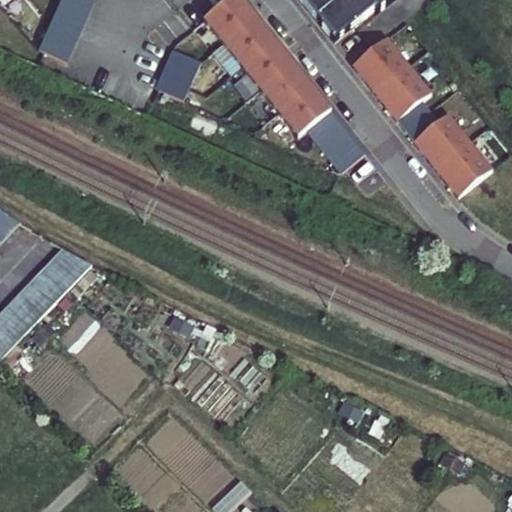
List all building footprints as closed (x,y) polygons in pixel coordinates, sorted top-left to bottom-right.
[(89,0),(62,0),(61,3),(89,16),(95,2),(89,0)] [(238,0),(232,0),(203,24),(297,141),(306,133),(341,176),(365,157),(238,0)] [(307,0),(301,5),(340,54),(380,23),(382,25),(412,2),(410,0),(307,0)] [(61,3),(55,16),(83,29),(89,16),(61,3)] [(55,16),(49,29),(77,42),(83,29),(55,16)] [(49,29),(43,42),(71,55),(77,42),(49,29)] [(43,42),(37,55),(65,68),(71,55),(43,42)] [(394,50),(359,77),(465,208),(499,182),(455,127),(445,134),(428,113),(438,105),(394,50)] [(171,57),(154,95),(182,107),(198,70),(171,57)] [(0,214),(0,247),(20,227),(0,214)] [(0,365),(8,358),(19,345),(31,333),(43,321),(54,309),(66,297),(78,285),(92,271),(87,268),(63,253),(54,262),(43,275),(31,287),(19,298),(8,311),(0,319),(0,365)]
